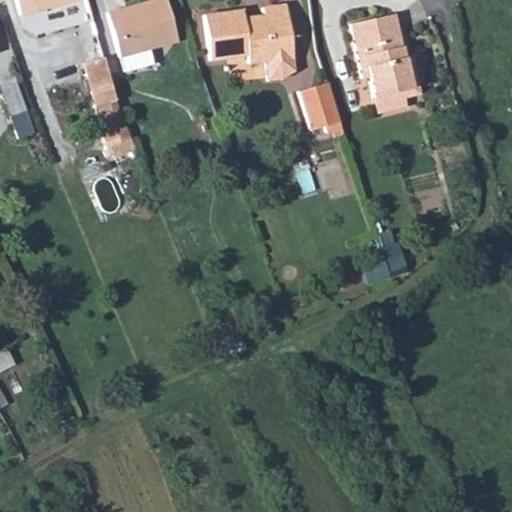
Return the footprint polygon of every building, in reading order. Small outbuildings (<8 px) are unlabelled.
[(77,0),(14,0),(19,16),(77,0)] [(154,0),(106,14),(118,58),(119,58),(148,50),(176,42),(164,0),(154,0)] [(236,20),(235,12),(203,16),(209,61),(246,56),(247,64),(264,62),(267,81),(280,80),(293,72),(284,5),(261,8),(261,17),(242,19),(236,20)] [(367,78),(376,113),(405,106),(402,91),(410,89),(403,59),(398,59),(396,49),(400,48),(393,15),(349,25),(361,80),(367,78)] [(148,50),(119,58),(123,72),(152,64),(148,50)] [(114,101),(102,58),(83,64),(92,97),(106,149),(108,148),(131,142),(126,130),(114,101)] [(13,78),(0,82),(0,93),(8,116),(24,111),(13,78)] [(340,129),(326,84),(297,93),(309,132),(323,127),(325,133),(340,129)] [(131,142),(108,148),(112,159),(133,149),(131,142)] [(5,351),(0,353),(0,371),(13,365),(5,351)]
